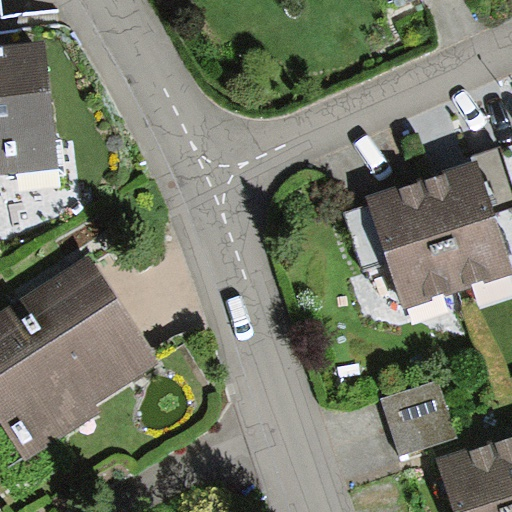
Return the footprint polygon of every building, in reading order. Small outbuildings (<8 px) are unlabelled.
[(0,172),(50,166),(33,38),(0,42),(0,172)] [(393,185),(366,194),(403,306),(511,270),(511,266),(476,158),(451,165),(393,185)] [(90,258),(0,317),(0,411),(29,454),(96,410),(90,400),(155,357),(90,258)] [(435,382),(376,400),(395,455),(453,438),(435,382)] [(511,511),(511,432),(463,448),(435,457),(453,511),(511,511)]
